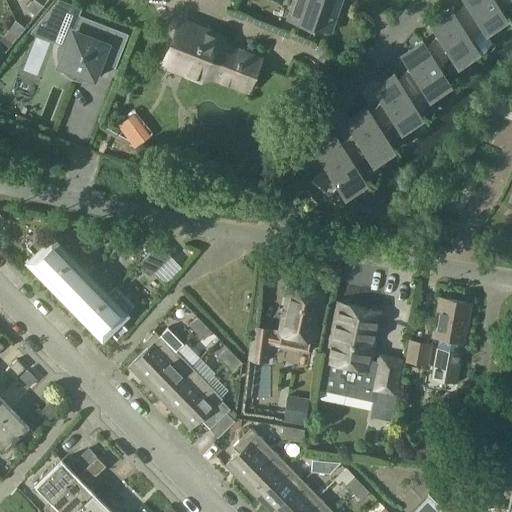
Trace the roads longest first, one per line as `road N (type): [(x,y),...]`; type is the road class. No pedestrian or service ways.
road 1 (residential): [(218,511),(0,289)]
road 2 (residential): [(0,186),(272,238)]
road 3 (residential): [(272,238),(511,278)]
road 4 (residential): [(272,238),(294,155),(388,43)]
